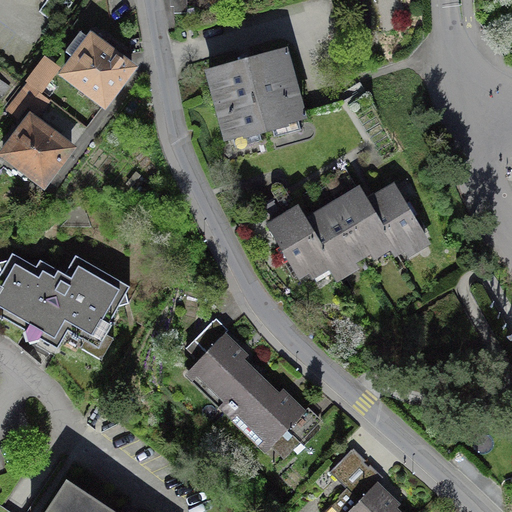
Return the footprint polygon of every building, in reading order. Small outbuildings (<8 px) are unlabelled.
[(171,0),(172,6),(175,6),(177,27),(276,0),(171,0)] [(140,79),(94,42),(65,79),(112,115),(140,79)] [(60,67),(41,52),(21,77),(28,83),(40,92),(60,67)] [(291,62),(212,82),(229,150),(308,130),(291,62)] [(19,119),(40,92),(28,83),(7,110),(19,119)] [(30,119),(0,159),(0,160),(51,199),(82,158),(30,119)] [(423,236),(393,187),(366,203),(388,240),(395,252),(423,236)] [(332,206),(361,256),(388,240),(366,203),(359,190),(332,206)] [(361,256),(332,206),(305,222),(334,271),(361,256)] [(298,210),(270,226),(299,275),(309,269),(316,281),(334,271),(305,222),(298,210)] [(39,273),(12,258),(0,278),(0,309),(56,342),(69,321),(95,336),(121,291),(75,264),(68,278),(44,264),(39,273)] [(196,373),(231,408),(261,377),(221,338),(226,334),(213,321),(187,348),(204,364),(196,373)] [(261,377),(231,408),(284,459),(319,423),(305,410),(301,415),(261,377)] [(400,511),(374,486),(381,479),(351,450),(330,472),(346,488),(323,511),(400,511)] [(112,511),(68,482),(47,511),(112,511)]
